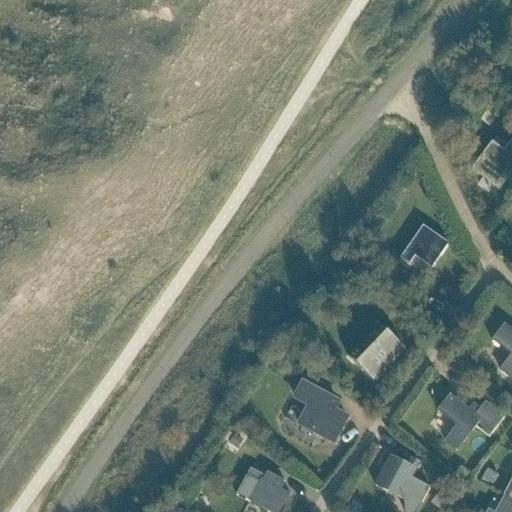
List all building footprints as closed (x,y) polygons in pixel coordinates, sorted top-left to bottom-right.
[(492,143),(472,171),(473,171),(475,168),(494,182),(492,185),(499,191),(511,173),(511,144),(509,142),(502,152),(492,145),(493,144),(492,143)] [(422,228),(401,259),(410,265),(415,258),(432,270),(449,246),(422,228)] [(511,379),(511,317),(502,310),(491,324),(501,331),(491,344),(492,344),(493,343),(511,356),(511,357),(501,372),(500,373),(511,381),(511,379)] [(373,383),(404,350),(379,326),(348,358),(373,383)] [(309,407),(299,426),(334,444),(347,419),(334,412),(338,404),(303,385),(295,399),(309,407)] [(448,397),(439,410),(458,425),(444,443),(455,452),(473,427),(489,440),(505,419),(486,404),(480,412),(473,406),(468,412),(448,397)] [(243,442),(235,437),(229,445),(237,451),(243,442)] [(390,458),(376,486),(389,492),(390,489),(401,494),(400,498),(404,500),(405,511),(417,511),(430,486),(411,477),(418,463),(408,458),(405,465),(390,458)] [(251,469),(236,497),(264,511),(282,511),(291,497),(280,491),(285,483),(267,473),(265,477),(251,469)] [(487,471),(481,482),(492,487),(498,477),(487,471)] [(441,492),(431,505),(440,511),(441,511),(451,500),(441,492)] [(511,511),(511,501),(504,497),(496,511),(488,511),(487,511),(486,511),(511,511)]
